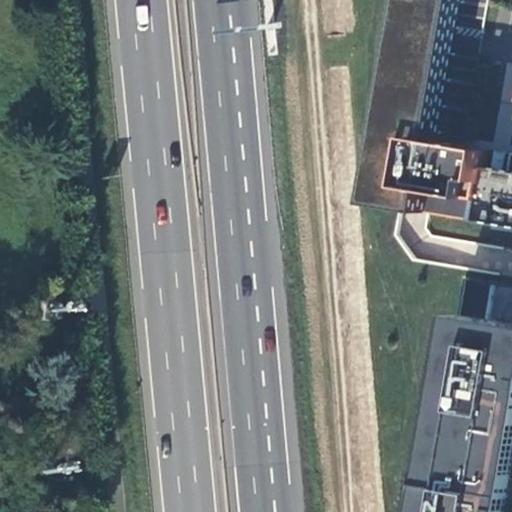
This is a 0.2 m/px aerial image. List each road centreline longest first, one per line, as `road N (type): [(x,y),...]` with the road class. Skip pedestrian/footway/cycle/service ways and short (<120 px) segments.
road 1 (trunk): [(141,0),(190,511)]
road 2 (unclassified): [(71,0),(118,511)]
road 3 (trunk): [(265,511),(219,0)]
